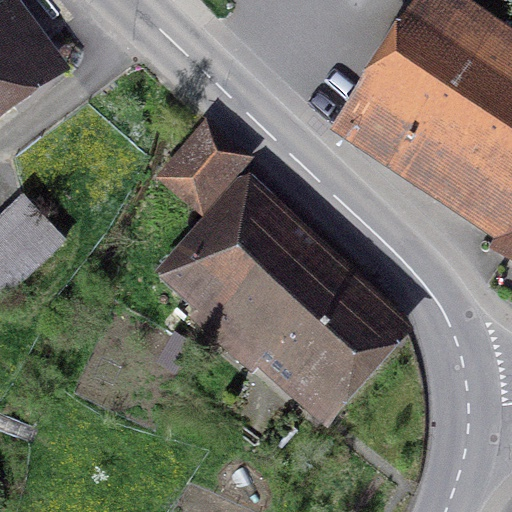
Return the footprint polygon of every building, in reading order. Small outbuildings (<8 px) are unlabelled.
[(511,75),(431,21),(363,122),(511,221),(511,75)] [(0,99),(32,75),(0,33),(0,99)] [(241,163),(204,134),(163,183),(200,213),(241,163)] [(230,196),(157,276),(196,312),(191,318),(234,355),(251,335),(327,402),(386,335),(230,196)] [(0,301),(60,242),(20,201),(0,219),(0,301)]
